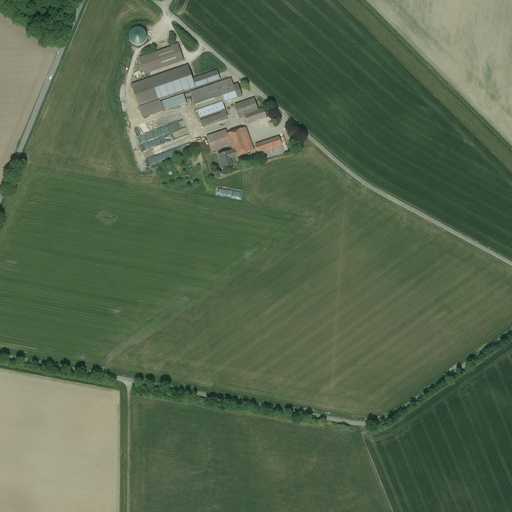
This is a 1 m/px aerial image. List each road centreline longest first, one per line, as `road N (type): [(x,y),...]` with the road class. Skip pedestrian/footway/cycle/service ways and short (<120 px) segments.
road 1 (unclassified): [(0,356),(361,423),(395,413),(511,331)]
road 2 (unclassified): [(165,9),(368,187),(511,264)]
road 3 (unclassified): [(0,195),(82,0)]
road 4 (track): [(129,380),(128,511)]
